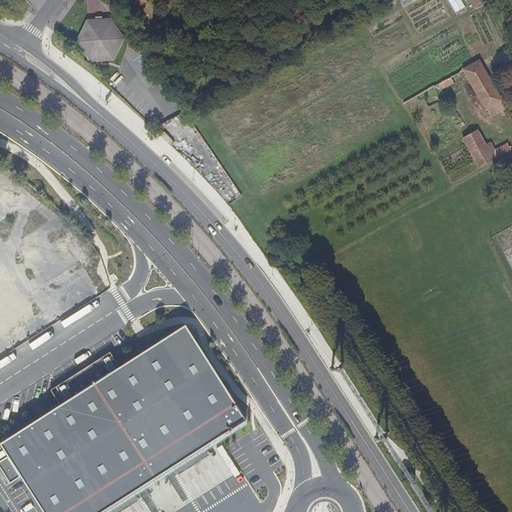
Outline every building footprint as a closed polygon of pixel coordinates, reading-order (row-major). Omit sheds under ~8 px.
[(465,6),(461,0),(448,0),(455,12),(465,6)] [(123,39),(110,19),(87,21),(77,42),(90,61),(113,60),(123,39)] [(501,100),(479,61),(463,69),(486,109),(494,104),(501,100)] [(452,83),(449,78),(433,87),(442,101),(446,99),(440,90),(452,83)] [(506,108),(501,100),(494,104),(486,109),(492,117),(506,108)] [(484,146),(475,131),(463,138),(479,168),(510,150),(506,143),(494,150),(490,143),(484,146)] [(0,344),(20,344),(46,329),(44,292),(99,260),(62,232),(3,267),(0,261),(0,206),(18,196),(0,183),(0,344)] [(100,511),(246,419),(185,324),(119,366),(109,351),(50,389),(59,404),(0,442),(0,444),(7,456),(0,460),(0,467),(10,483),(20,476),(43,511),(100,511)] [(230,453),(225,455),(234,474),(239,471),(230,453)]
